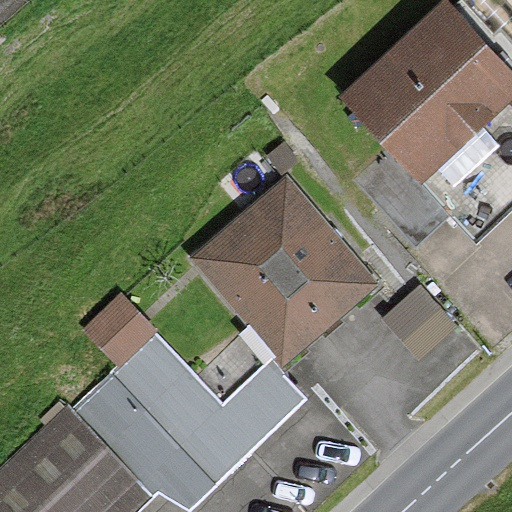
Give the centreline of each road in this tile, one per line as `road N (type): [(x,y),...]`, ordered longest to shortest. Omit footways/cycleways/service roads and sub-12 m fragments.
road 1 (unknown): [(410,0),(0,374)]
road 2 (primary): [(401,511),(511,405)]
